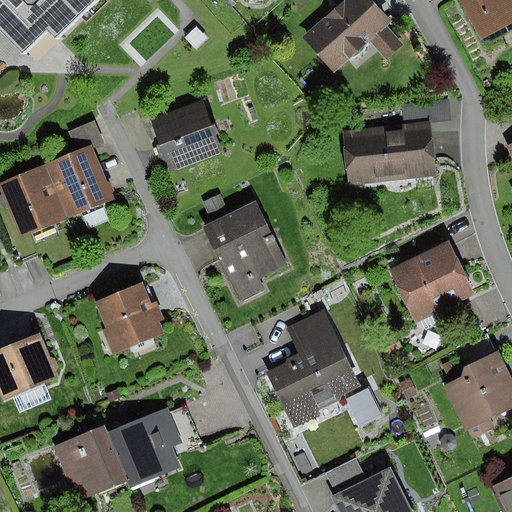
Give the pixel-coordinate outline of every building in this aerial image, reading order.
[(0,0),(0,28),(25,54),(47,33),(56,43),(100,0),(0,0)] [(375,0),(348,0),(303,40),(334,76),(373,42),(387,59),(403,46),(390,30),(397,25),(375,0)] [(511,0),(460,0),(482,44),(511,29),(511,0)] [(196,27),(184,39),(196,51),(208,39),(196,27)] [(380,131),(345,134),(348,183),(441,176),(438,132),(457,131),(455,103),(379,109),(380,131)] [(204,106),(156,123),(173,172),(221,155),(204,106)] [(91,148),(45,167),(65,218),(111,200),(109,195),(111,190),(107,184),(104,183),(91,148)] [(42,166),(0,182),(0,185),(20,237),(63,220),(42,166)] [(258,205),(206,227),(238,301),(266,289),(261,277),(284,267),(258,205)] [(450,244),(390,270),(412,322),(472,295),(450,244)] [(142,285),(94,304),(113,352),(161,333),(156,321),(162,319),(155,301),(150,303),(142,285)] [(303,358),(272,373),(297,426),(365,394),(325,309),(288,327),(303,358)] [(42,336),(0,352),(0,386),(6,401),(55,381),(61,371),(58,362),(51,358),(42,336)] [(511,385),(499,356),(445,380),(468,432),(511,412),(511,385)] [(416,394),(409,379),(400,383),(406,398),(416,394)] [(19,399),(23,409),(54,396),(50,386),(19,399)] [(186,406),(168,413),(181,443),(185,453),(202,445),(186,406)] [(167,409),(109,432),(129,481),(131,484),(175,466),(168,448),(181,443),(168,413),(167,409)] [(129,481),(109,432),(106,424),(53,446),(76,503),(129,481)] [(325,475),(334,494),(364,479),(354,460),(325,475)] [(334,494),(330,496),(337,511),(409,511),(387,468),(364,479),(334,494)] [(511,511),(511,478),(498,485),(508,511),(511,511)]
